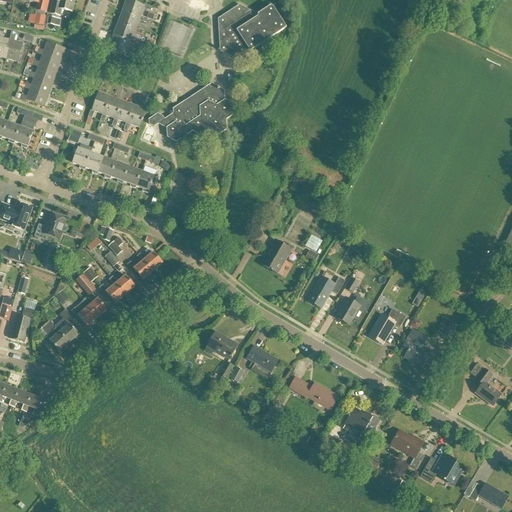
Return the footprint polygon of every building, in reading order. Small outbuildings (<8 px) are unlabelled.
[(20,0),(27,2),(27,3),(37,5),(36,12),(46,14),(49,2),(43,0),(42,0),(20,0)] [(54,3),(51,15),(61,17),(62,11),(73,13),(75,0),(60,0),(60,4),(54,3)] [(141,20),(142,18),(145,10),(152,13),(153,8),(146,6),(145,7),(128,1),(123,14),(141,20)] [(220,51),(219,51),(238,61),(288,28),(274,8),(271,7),(259,15),(252,12),(219,33),(219,37),(225,47),(220,51)] [(149,20),(142,18),(141,20),(123,14),(118,26),(137,33),(138,29),(141,22),(148,25),(149,20)] [(37,18),(36,26),(46,28),(48,19),(39,17),(39,18),(37,18)] [(56,20),(49,18),(47,26),(54,27),(56,20)] [(145,32),(138,29),(137,33),(118,26),(114,39),(132,46),(134,42),(136,34),(143,37),(145,32)] [(0,39),(0,41),(0,58),(8,61),(13,42),(11,42),(4,40),(5,35),(0,33),(0,39)] [(13,42),(8,61),(20,64),(25,45),(16,43),(17,37),(12,36),(11,42),(13,42)] [(141,44),(134,42),(132,46),(114,39),(109,52),(128,58),(131,48),(139,51),(141,44)] [(41,51),(39,56),(44,57),(45,56),(63,62),(67,51),(49,44),(46,52),(41,51)] [(36,62),(35,68),(40,69),(41,67),(59,74),(63,62),(45,56),(44,57),(42,64),(36,62)] [(32,74),(30,78),(36,80),(36,79),(54,85),(59,74),(41,67),(40,69),(38,76),(32,74)] [(28,85),(26,90),(32,92),(32,91),(50,97),(54,85),(36,79),(36,80),(33,87),(28,85)] [(228,122),(236,116),(235,106),(227,102),(226,91),(213,85),(174,110),(175,115),(167,121),(164,118),(159,116),(150,121),(151,126),(156,128),(161,126),(169,129),(169,140),(178,144),(194,133),(203,137),(212,132),(220,136),(229,130),(228,122)] [(24,97),(22,101),(27,103),(28,102),(46,109),(50,97),(32,91),(32,92),(29,99),(24,97)] [(93,112),(90,120),(94,121),(96,114),(104,117),(106,117),(112,99),(100,95),(94,112),(93,112)] [(104,117),(102,124),(106,125),(108,118),(116,121),(118,121),(124,103),(112,99),(106,117),(104,117)] [(116,121),(114,128),(117,129),(120,122),(128,125),(130,126),(136,108),(124,103),(118,121),(116,121)] [(128,125),(125,132),(129,133),(132,126),(142,130),(148,112),(136,108),(130,126),(128,125)] [(43,124),(45,119),(28,113),(27,118),(24,124),(37,129),(40,122),(43,124)] [(0,121),(0,140),(3,142),(4,140),(10,125),(0,121)] [(10,125),(4,140),(11,142),(11,145),(16,147),(17,144),(22,129),(10,125)] [(22,129),(17,144),(24,147),(23,149),(29,151),(35,134),(22,129)] [(98,144),(100,139),(92,136),(90,141),(98,144)] [(80,150),(74,166),(82,168),(81,171),(87,173),(88,171),(93,155),(80,150)] [(93,155),(88,171),(95,173),(94,175),(99,177),(100,175),(106,160),(93,155)] [(106,160),(100,175),(107,177),(106,179),(112,182),(113,179),(119,165),(106,160)] [(119,165),(113,179),(120,182),(119,184),(125,187),(126,184),(131,169),(119,165)] [(131,169),(126,184),(133,187),(132,189),(138,191),(139,189),(144,174),(131,169)] [(144,174),(139,189),(145,192),(144,194),(150,196),(156,179),(144,174)] [(26,233),(34,210),(19,205),(17,210),(4,205),(0,215),(0,221),(12,225),(11,227),(26,233)] [(53,217),(48,229),(41,227),(36,239),(49,243),(51,238),(61,241),(68,223),(53,217)] [(114,233),(103,229),(100,237),(104,238),(103,241),(110,244),(114,233)] [(511,233),(502,255),(511,260),(511,233)] [(119,239),(109,248),(117,257),(123,253),(119,248),(123,245),(119,239)] [(277,275),(291,251),(275,241),(261,266),(277,275)] [(10,247),(7,257),(20,262),(23,252),(10,247)] [(319,257),(310,252),(305,259),(314,264),(319,257)] [(355,263),(361,258),(357,253),(351,259),(355,263)] [(31,263),(32,255),(25,254),(23,262),(31,263)] [(111,254),(105,259),(113,269),(118,264),(111,254)] [(144,263),(153,273),(163,265),(154,254),(146,261),(141,255),(137,258),(142,264),(144,263)] [(143,281),(153,273),(144,263),(142,264),(136,269),(131,263),(128,266),(132,272),(134,271),(143,281)] [(89,270),(82,276),(90,285),(96,279),(89,270)] [(95,292),(82,276),(75,282),(88,298),(95,292)] [(114,278),(109,281),(114,287),(116,286),(125,296),(135,288),(126,277),(118,284),(114,278)] [(337,296),(345,283),(339,280),(335,287),(321,279),(307,302),(321,311),(332,293),(337,296)] [(345,290),(353,295),(360,284),(352,279),(345,290)] [(25,296),(30,282),(23,280),(18,295),(25,296)] [(104,286),(100,289),(105,295),(106,294),(115,305),(125,296),(116,286),(114,287),(108,292),(104,286)] [(62,306),(68,302),(62,294),(56,299),(62,306)] [(348,327),(359,308),(345,299),(340,307),(341,308),(335,319),(348,327)] [(86,301),(82,304),(87,311),(89,309),(97,319),(107,311),(99,300),(91,306),(86,301)] [(0,332),(3,321),(9,323),(12,309),(0,305),(0,332)] [(511,315),(499,308),(494,315),(509,324),(511,318),(511,315)] [(33,316),(35,312),(25,309),(22,319),(17,317),(11,341),(25,344),(31,321),(29,320),(33,316)] [(76,309),(72,313),(77,319),(78,317),(87,328),(97,319),(89,309),(87,311),(81,315),(76,309)] [(381,317),(368,338),(382,346),(394,325),(400,329),(406,319),(392,311),(387,320),(381,317)] [(51,324),(69,345),(79,336),(70,326),(74,323),(65,312),(60,316),(63,321),(55,328),(51,323),(51,324)] [(409,326),(417,331),(422,323),(413,318),(409,326)] [(450,341),(458,327),(444,319),(436,333),(450,341)] [(59,353),(69,345),(51,324),(43,330),(48,337),(56,330),(60,334),(50,342),(59,353)] [(412,330),(400,351),(406,355),(405,358),(423,369),(430,357),(412,346),(414,342),(422,347),(426,339),(412,330)] [(231,357),(237,346),(214,333),(206,348),(228,361),(230,359),(231,359),(232,357),(231,357)] [(270,373),(277,362),(253,348),(246,359),(270,373)] [(219,376),(226,380),(233,367),(227,364),(219,376)] [(477,365),(469,375),(476,380),(474,382),(481,387),(475,395),(492,408),(501,397),(486,385),(492,377),(477,365)] [(243,372),(236,368),(229,379),(237,383),(243,372)] [(330,412),(338,399),(315,385),(313,389),(295,379),(289,390),(306,400),(307,399),(330,412)] [(2,397),(4,398),(12,401),(10,407),(14,409),(16,403),(15,403),(19,392),(6,387),(2,397)] [(15,403),(16,403),(24,406),(22,412),(27,414),(29,408),(27,408),(32,397),(19,392),(15,403)] [(27,408),(29,408),(36,411),(33,417),(37,419),(44,402),(32,397),(27,408)] [(270,423),(276,411),(271,408),(264,420),(270,423)] [(352,412),(344,426),(357,434),(354,439),(366,445),(368,441),(371,436),(380,422),(372,417),(371,419),(360,412),(358,416),(352,412)] [(399,432),(391,446),(414,459),(409,467),(416,471),(424,457),(418,454),(423,444),(417,440),(416,442),(399,432)] [(334,454),(340,444),(328,437),(320,451),(325,455),(328,450),(334,454)] [(318,442),(310,438),(307,444),(315,449),(318,442)] [(453,487),(462,470),(454,465),(455,463),(443,456),(437,467),(429,463),(420,478),(431,485),(437,476),(445,481),(444,482),(453,487)] [(374,473),(378,466),(369,461),(365,468),(374,473)] [(367,481),(371,475),(363,471),(360,477),(367,480),(367,481)] [(410,487),(403,482),(398,490),(399,491),(396,496),(403,499),(410,487)] [(471,483),(464,496),(475,502),(478,497),(502,510),(508,499),(486,485),(483,490),(471,483)]
